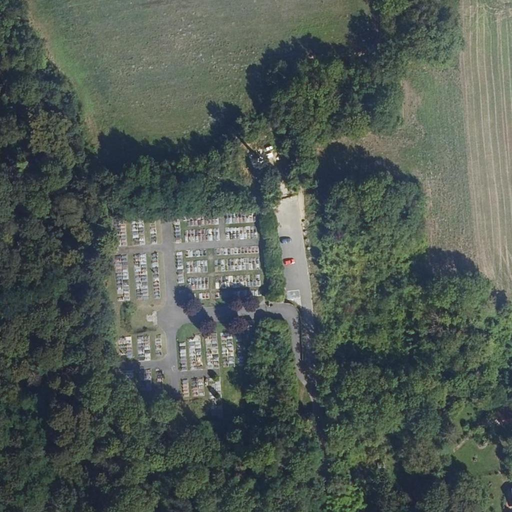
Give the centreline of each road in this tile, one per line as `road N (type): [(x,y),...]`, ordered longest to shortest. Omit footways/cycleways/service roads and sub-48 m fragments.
road 1 (residential): [(322,511),(309,304),(293,221)]
road 2 (track): [(293,221),(303,199),(290,73),(295,61),(377,43),(382,0)]
